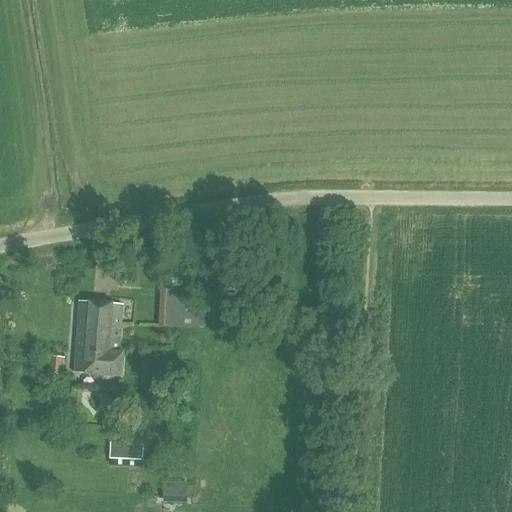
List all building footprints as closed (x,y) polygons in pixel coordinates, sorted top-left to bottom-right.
[(192,328),(193,289),(167,288),(166,327),(192,328)] [(122,377),(124,354),(119,353),(123,305),(80,302),(74,373),(122,377)] [(63,375),(64,358),(51,357),(50,374),(63,375)] [(163,386),(163,362),(137,362),(137,386),(163,386)] [(143,460),(144,439),(111,438),(110,459),(143,460)]
